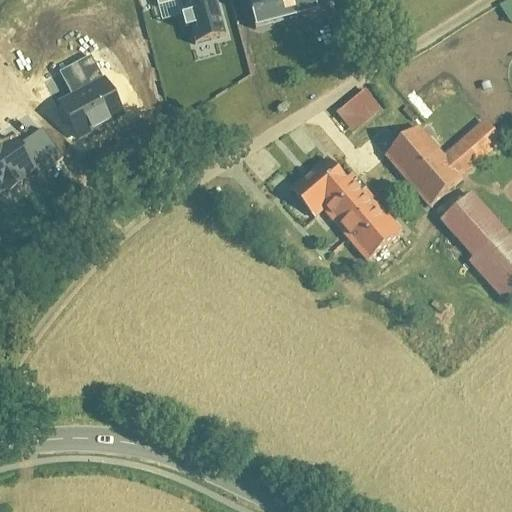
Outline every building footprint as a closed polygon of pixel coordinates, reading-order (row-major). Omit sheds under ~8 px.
[(155,0),(158,8),(182,1),(194,47),(228,38),(217,0),(155,0)] [(247,0),(255,32),(322,16),(318,0),(247,0)] [(60,76),(71,97),(101,80),(90,59),(60,76)] [(71,97),(56,104),(77,145),(126,119),(105,79),(101,80),(71,97)] [(339,117),(354,136),(387,109),(372,90),(339,117)] [(448,159),(464,178),(505,143),(488,124),(448,159)] [(422,129),(390,157),(436,210),(468,183),(464,178),(448,159),(422,129)] [(62,160),(42,130),(18,147),(35,172),(38,177),(62,160)] [(11,136),(0,143),(0,196),(35,172),(18,147),(11,136)] [(329,163),(293,191),(319,219),(329,212),(369,261),(404,233),(354,178),(347,181),(329,163)] [(511,299),(511,235),(475,194),(444,221),(475,257),(470,261),(508,304),(511,299)] [(435,246),(448,259),(461,247),(448,233),(435,246)]
